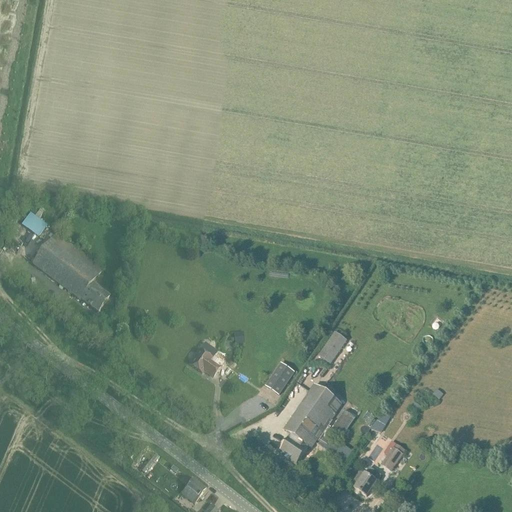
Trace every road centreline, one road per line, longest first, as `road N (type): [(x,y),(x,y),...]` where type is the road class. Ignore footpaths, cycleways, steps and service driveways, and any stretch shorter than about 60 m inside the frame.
road 1 (tertiary): [(252,511),(0,317)]
road 2 (track): [(0,388),(143,495),(135,511)]
road 3 (track): [(0,358),(89,418),(161,442)]
